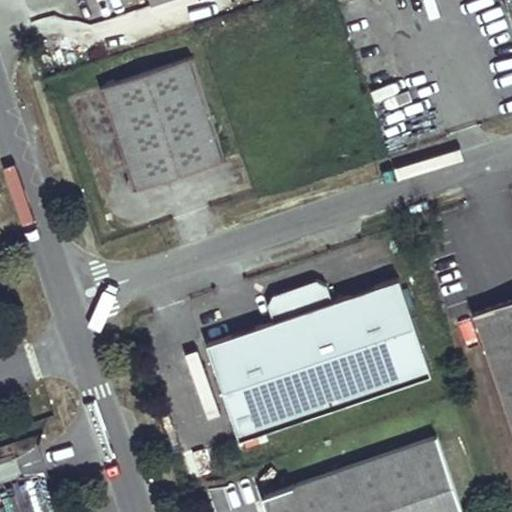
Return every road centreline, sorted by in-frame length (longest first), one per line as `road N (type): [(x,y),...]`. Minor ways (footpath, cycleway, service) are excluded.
road 1 (unclassified): [(64,300),(511,149)]
road 2 (unclassified): [(64,300),(136,511)]
road 3 (unclassified): [(0,106),(64,300)]
